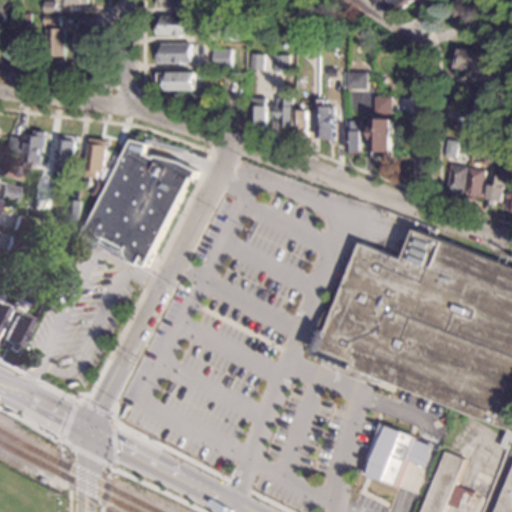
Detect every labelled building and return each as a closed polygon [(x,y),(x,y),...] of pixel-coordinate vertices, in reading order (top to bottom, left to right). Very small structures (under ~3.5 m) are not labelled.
[(192,0),(192,8),(156,8),(156,0),(192,0)] [(244,0),(244,15),(228,15),(228,0),(244,0)] [(413,0),(396,15),(383,0),(413,0)] [(473,0),(473,3),(476,4),(475,26),(456,25),(456,19),(454,19),(454,0),(473,0)] [(56,15),(45,15),(43,15),(43,3),(56,3),(56,15)] [(32,29),(24,29),(24,15),(32,15),(32,29)] [(60,15),(59,26),(44,26),(45,15),(56,15),(60,15)] [(193,37),(157,37),(157,25),(161,25),(161,18),(193,18),(193,37)] [(92,30),(77,29),(77,19),(92,19),(92,30)] [(240,42),(223,41),(224,26),(240,27),(240,42)] [(319,48),(296,48),(296,28),(319,28),(319,48)] [(64,63),(47,63),(48,30),(65,31),(64,63)] [(15,48),(0,48),(0,32),(15,32),(15,48)] [(94,64),(83,64),(83,60),(76,59),(77,33),(95,33),(94,64)] [(191,64),(157,64),(157,48),(161,48),(161,45),(192,45),(191,64)] [(474,53),(474,51),(485,53),(485,56),(495,57),(491,75),(473,72),(473,75),(463,73),(464,69),(454,67),(457,50),(474,53)] [(232,70),(214,69),(214,51),(232,51),(232,70)] [(290,72),(274,71),(274,55),(290,55),(290,72)] [(264,72),(251,72),(251,56),(264,56),(264,72)] [(367,89),(347,88),(348,73),(367,73),(367,89)] [(195,92),(165,91),(165,82),(158,82),(158,74),(195,74),(195,92)] [(244,79),(242,85),(229,82),(230,76),(244,79)] [(506,100),(500,132),(473,127),(473,129),(459,126),(462,108),(473,110),(475,98),(479,99),(480,95),(506,100)] [(390,114),(375,114),(375,97),(390,97),(390,114)] [(266,127),(252,127),(252,98),(266,98),(266,127)] [(293,127),(279,127),(280,99),(294,99),(293,127)] [(326,100),(326,107),(333,107),(332,117),(334,117),(333,138),(318,138),(319,100),(326,100)] [(307,139),(295,138),(295,111),(308,111),(307,139)] [(0,127),(0,131),(10,132),(11,117),(0,116),(0,127)] [(390,156),(373,156),(374,119),(391,120),(390,156)] [(359,152),(346,152),(347,121),(360,121),(359,152)] [(44,133),(41,165),(36,164),(36,170),(27,169),(28,163),(25,162),(27,137),(33,137),(34,132),(44,133)] [(26,142),(21,156),(4,151),(8,136),(26,142)] [(107,140),(104,173),(86,172),(90,139),(107,140)] [(459,142),(456,160),(444,157),(448,139),(459,142)] [(76,141),(73,170),(68,170),(67,175),(55,173),(58,140),(76,141)] [(149,146),(146,156),(191,179),(145,268),(130,261),(127,250),(104,239),(101,247),(82,237),(132,141),(149,146)] [(495,151),(493,166),(483,164),(486,149),(495,151)] [(468,169),(463,196),(447,193),(452,166),(468,169)] [(18,172),(15,180),(0,176),(0,173),(2,167),(18,172)] [(486,172),(481,200),(467,197),(471,170),(486,172)] [(509,178),(505,203),(501,202),(500,208),(486,205),(491,175),(509,178)] [(51,178),(49,202),(45,202),(45,205),(40,205),(40,200),(38,200),(38,191),(41,192),(42,178),(51,178)] [(106,187),(100,199),(90,194),(96,182),(106,187)] [(18,189),(13,207),(0,202),(0,187),(1,184),(18,189)] [(80,202),(78,223),(68,222),(71,201),(80,202)] [(28,221),(24,235),(10,231),(15,217),(28,221)] [(511,267),(511,430),(452,407),(319,354),(362,245),(406,262),(419,231),(511,267)] [(20,242),(16,256),(2,251),(6,238),(20,242)] [(36,274),(32,288),(18,284),(22,269),(36,274)] [(0,282),(8,286),(2,299),(0,297),(0,282)] [(35,294),(28,308),(12,300),(19,286),(35,294)] [(31,320),(14,353),(4,348),(6,345),(1,342),(13,316),(17,318),(19,314),(31,320)] [(438,451),(418,497),(368,475),(365,473),(381,425),(428,447),(438,451)] [(510,433),(505,450),(499,448),(505,431),(510,433)] [(464,461),(454,488),(476,497),(471,511),(462,511),(446,506),(443,511),(421,511),(444,453),(464,461)] [(511,511),(495,511),(511,469),(511,511)]
